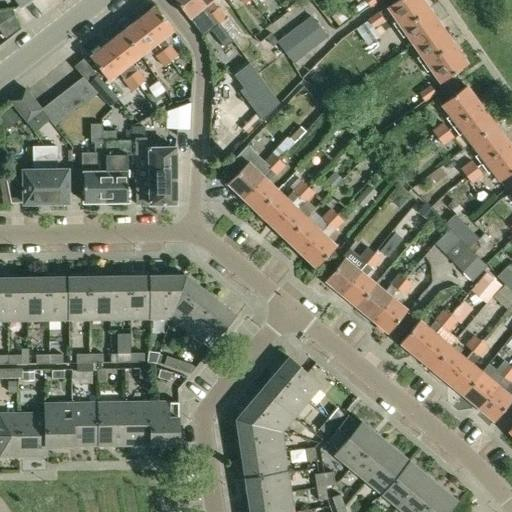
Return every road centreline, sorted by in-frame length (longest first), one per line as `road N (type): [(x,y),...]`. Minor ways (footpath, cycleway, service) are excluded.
road 1 (residential): [(289,309),(191,235),(0,238)]
road 2 (residential): [(511,507),(444,436),(289,309)]
road 3 (residential): [(216,511),(209,406),(289,309)]
road 4 (residential): [(0,77),(102,0)]
